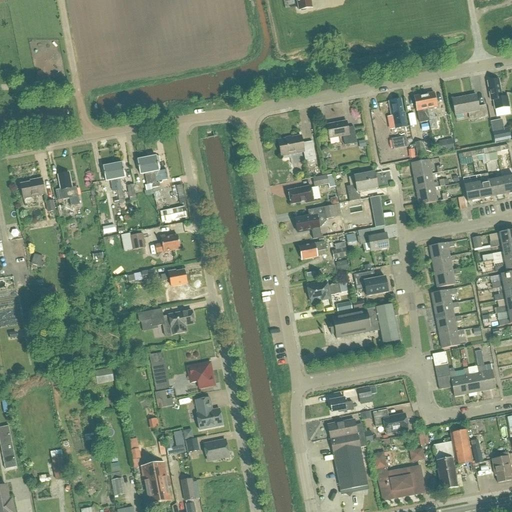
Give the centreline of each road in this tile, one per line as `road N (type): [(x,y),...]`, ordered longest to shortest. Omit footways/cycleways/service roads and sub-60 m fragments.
road 1 (residential): [(247,117),(296,387)]
road 2 (unclassified): [(247,117),(511,60)]
road 3 (residential): [(180,122),(217,324)]
road 4 (unclassified): [(180,122),(0,154)]
road 5 (residential): [(221,350),(254,511)]
road 6 (residential): [(418,363),(434,416),(511,404)]
road 7 (residential): [(418,363),(402,239)]
road 8 (residential): [(296,387),(311,511)]
road 9 (residential): [(296,387),(418,363)]
